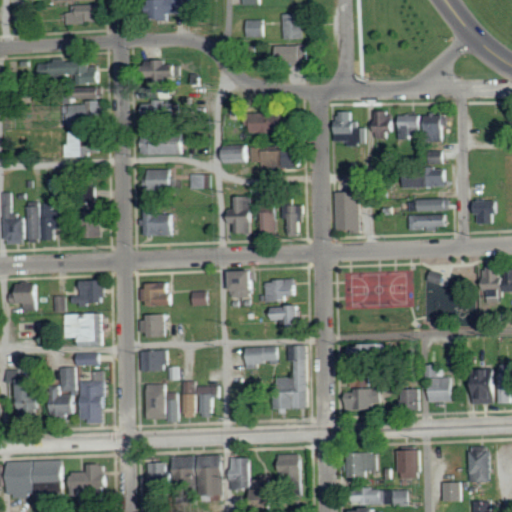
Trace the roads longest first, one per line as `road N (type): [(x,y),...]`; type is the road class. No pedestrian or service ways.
road 1 (tertiary): [(0,447),(511,425)]
road 2 (residential): [(0,266),(511,245)]
road 3 (residential): [(130,511),(121,0)]
road 4 (residential): [(463,88),(319,92),(252,85),(193,40),(0,48)]
road 5 (residential): [(328,511),(319,92)]
road 6 (residential): [(463,88),(464,247)]
